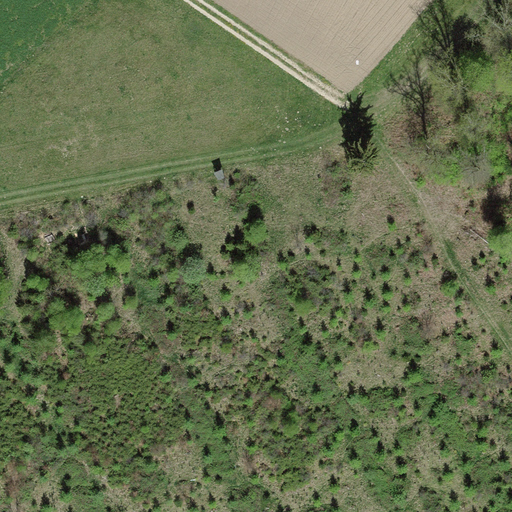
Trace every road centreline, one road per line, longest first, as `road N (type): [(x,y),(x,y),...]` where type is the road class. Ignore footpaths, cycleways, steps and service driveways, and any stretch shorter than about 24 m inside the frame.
road 1 (track): [(374,124),(185,0)]
road 2 (track): [(493,0),(418,106),(374,124)]
